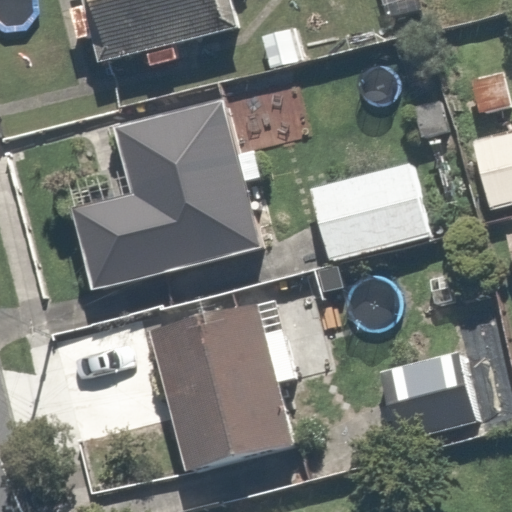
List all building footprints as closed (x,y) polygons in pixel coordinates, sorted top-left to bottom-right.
[(230,0),(93,0),(113,68),(240,32),(230,0)] [(232,106),(118,133),(136,206),(80,220),(99,301),(269,261),(232,106)] [(511,139),(473,150),(491,219),(511,213),(511,139)] [(413,164),(311,194),(334,273),(436,244),(413,164)] [(311,387),(297,335),(273,342),(263,305),(154,335),(195,485),(304,454),(287,393),(311,387)] [(439,347),(373,367),(402,459),(468,439),(439,347)]
